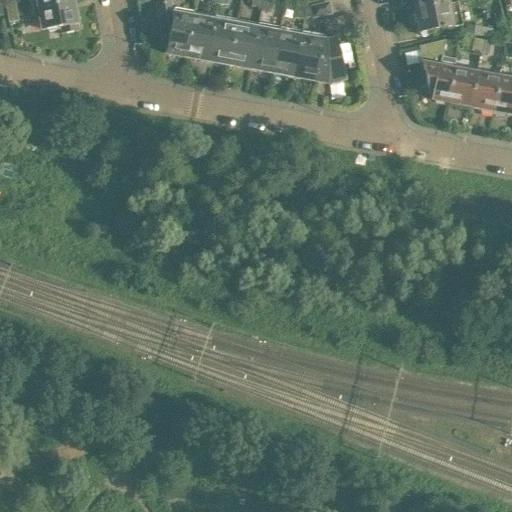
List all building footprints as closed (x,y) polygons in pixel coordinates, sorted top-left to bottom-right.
[(31,0),(33,8),(73,2),(72,0),(31,0)] [(260,8),(261,0),(251,0),(251,7),(260,8)] [(271,0),(261,0),(260,8),(260,12),(270,14),(273,0),(271,0)] [(415,12),(447,5),(445,0),(412,0),(413,0),(415,12)] [(5,3),(7,13),(16,11),(14,1),(5,3)] [(75,13),(73,2),(33,8),(34,19),(39,18),(42,31),(46,30),(49,32),(59,30),(60,34),(78,31),(77,24),(79,21),(77,15),(75,13)] [(156,4),(163,46),(166,46),(165,54),(184,57),(192,18),(172,14),(170,2),(156,4)] [(310,7),(311,17),(313,17),(313,18),(330,15),(328,3),(310,7)] [(429,32),(461,26),(456,4),(447,6),(447,5),(415,12),(413,15),(414,23),(417,24),(420,34),(421,36),(423,37),(425,37),(428,35),(429,32)] [(311,17),(310,7),(305,8),(303,19),(311,17)] [(303,19),(305,8),(300,9),(295,8),(293,18),(301,20),(303,19)] [(18,22),(16,11),(7,13),(9,24),(10,29),(19,28),(18,22)] [(213,22),(192,18),(184,57),(205,61),(213,22)] [(228,66),(235,26),(213,22),(205,61),(228,66)] [(256,30),(235,26),(228,66),(249,69),(256,30)] [(464,34),(480,36),(482,29),(466,26),(464,34)] [(271,74),(278,34),(256,30),(249,69),(271,74)] [(326,42),(323,42),(315,82),(326,84),(330,83),(331,87),(342,85),(341,81),(344,80),(334,30),(323,32),(326,42)] [(300,38),(278,34),(271,74),(292,78),(300,38)] [(315,82),(323,42),(300,38),(292,78),(315,82)] [(481,53),(483,41),(473,39),(471,51),(481,53)] [(428,95),(433,96),(432,104),(446,106),(453,70),(454,61),(441,58),(445,41),(419,47),(428,95)] [(483,41),(481,53),(488,55),(491,43),(483,41)] [(453,70),(446,106),(461,109),(461,107),(471,108),(477,71),(468,69),(467,73),(453,70)] [(477,112),(492,115),(499,79),(488,77),(488,73),(477,71),(471,108),(477,110),(477,112)] [(510,81),(499,79),(492,115),(507,118),(507,115),(511,115),(511,77),(511,78),(510,81)]
